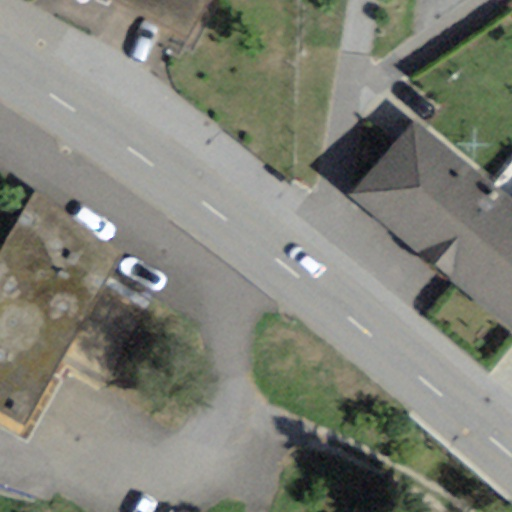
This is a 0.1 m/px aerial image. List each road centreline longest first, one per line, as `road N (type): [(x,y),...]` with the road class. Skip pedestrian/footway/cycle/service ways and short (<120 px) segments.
road 1 (unknown): [(0,467),(128,476),(198,450),(221,421),(226,318),(239,295),(288,270),(339,93),(481,0)]
road 2 (primary): [(511,461),(247,237),(0,61)]
